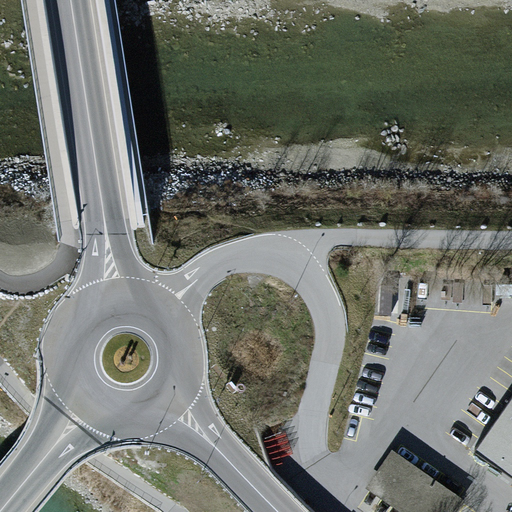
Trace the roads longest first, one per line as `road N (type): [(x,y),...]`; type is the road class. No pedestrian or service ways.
road 1 (tertiary): [(113,298),(70,0)]
road 2 (tertiary): [(277,511),(161,402)]
road 3 (tertiary): [(161,402),(183,368),(178,329),(150,302),(113,298)]
road 4 (tertiary): [(89,402),(0,509)]
road 5 (tertiary): [(113,298),(80,317),(70,333),(68,371),(89,402)]
